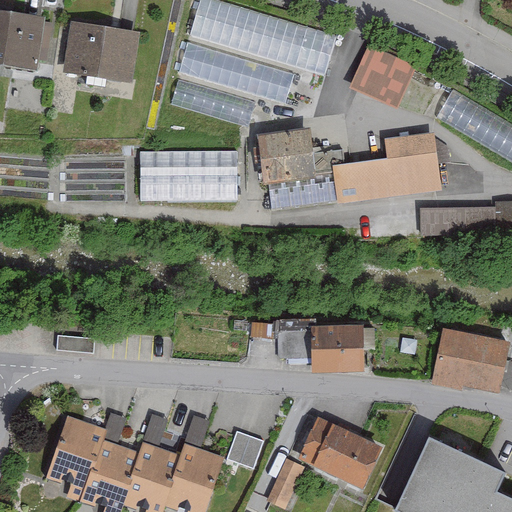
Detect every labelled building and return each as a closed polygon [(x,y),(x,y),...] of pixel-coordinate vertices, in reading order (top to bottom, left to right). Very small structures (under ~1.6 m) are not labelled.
[(345,31),(244,6),(245,5),(223,0),(210,0),(207,16),(247,25),(242,46),(335,68),(345,31)] [(0,65),(42,71),(48,21),(0,14),(0,65)] [(66,75),(134,86),(141,38),(74,27),(66,75)] [(291,101),(299,78),(200,41),(195,55),(229,68),(225,77),(291,101)] [(417,70),(370,50),(352,90),(400,111),(417,70)] [(511,154),(511,119),(458,87),(443,113),(511,154)] [(329,206),(317,131),(261,140),(274,215),(329,206)] [(343,207),(445,193),(437,136),(390,143),(392,162),(338,169),(343,207)] [(237,204),(237,154),(140,155),(141,205),(237,204)] [(511,239),(511,204),(501,205),(503,240),(511,239)] [(497,238),(497,210),(424,212),(425,239),(497,238)] [(368,329),(316,330),(317,377),(369,376),(368,329)] [(511,347),(448,333),(435,387),(464,393),(465,388),(500,396),(511,347)] [(96,342),(59,338),(58,354),(95,357),(96,342)] [(206,511),(226,462),(201,453),(210,428),(195,422),(181,459),(160,451),(170,425),(154,419),(140,455),(121,448),(130,423),(113,417),(107,433),(72,419),(49,480),(71,489),(66,500),(98,511),(126,511),(127,509),(134,511),(206,511)] [(387,452),(321,423),(302,465),(367,495),(387,452)] [(264,447),(239,436),(230,465),(254,474),(264,447)] [(506,474),(426,438),(394,507),(403,511),(511,511),(511,501),(496,495),(506,474)] [(305,474),(287,466),(271,503),(289,511),(305,474)]
